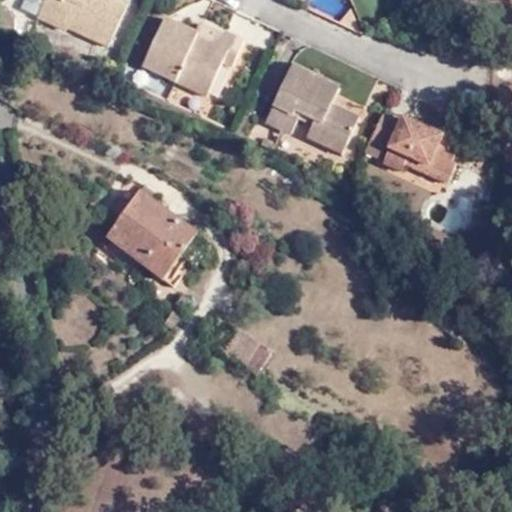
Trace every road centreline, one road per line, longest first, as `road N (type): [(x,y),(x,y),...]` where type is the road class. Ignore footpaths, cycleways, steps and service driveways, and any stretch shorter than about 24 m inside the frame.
road 1 (unclassified): [(0,181),(46,393),(30,511)]
road 2 (residential): [(262,0),(440,85)]
